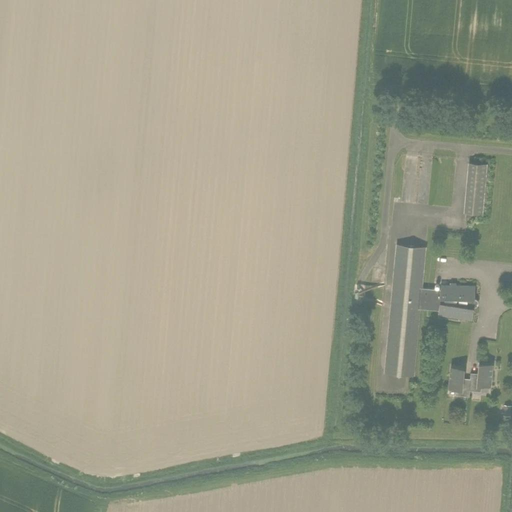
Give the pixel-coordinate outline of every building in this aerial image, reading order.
[(405,157),(405,169),(421,169),(421,157),(405,157)] [(468,161),(464,211),(467,212),(483,213),(488,163),(469,161),(468,161)] [(395,242),(386,346),(384,372),(413,375),(419,307),(438,308),(437,313),(472,318),(474,305),(472,305),(473,297),(474,297),(475,284),(440,283),(440,288),(433,287),(421,286),(425,245),(395,242)] [(470,371),(469,380),(469,388),(469,389),(480,390),(481,383),(490,384),(492,362),(479,361),(478,372),(470,371)] [(469,395),(469,389),(469,388),(469,380),(463,379),(464,366),(450,365),(448,386),(457,387),(457,394),(469,395)]
